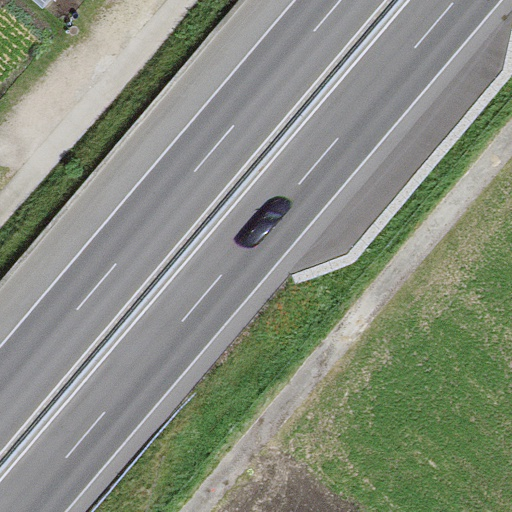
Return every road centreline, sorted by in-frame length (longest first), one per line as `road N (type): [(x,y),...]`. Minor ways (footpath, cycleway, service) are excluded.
road 1 (motorway): [(19,511),(455,0)]
road 2 (motorway): [(340,0),(0,400)]
road 3 (track): [(511,149),(206,511)]
